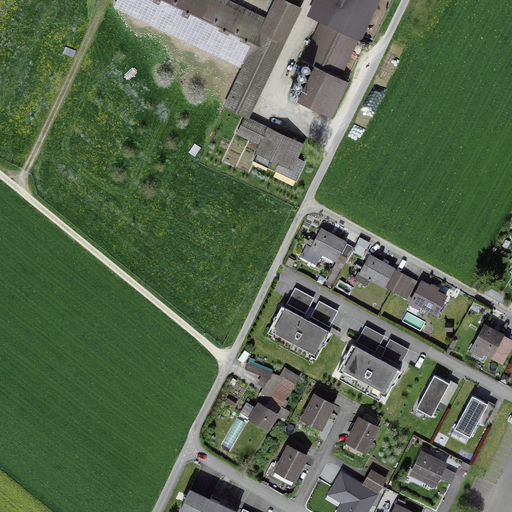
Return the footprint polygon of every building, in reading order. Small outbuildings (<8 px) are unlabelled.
[(117,0),(115,6),(244,69),(225,106),(246,116),(298,10),(277,0),(276,0),(266,21),(222,0),(117,0)] [(374,0),(317,0),(310,16),(322,22),(356,38),(374,0)] [(356,38),(322,22),(303,62),(313,68),(297,101),(328,116),(345,82),(337,78),(356,38)] [(259,134),(262,127),(245,118),(238,133),(261,145),(257,153),(290,168),(300,145),(287,139),(289,135),(282,132),(280,135),(268,130),(265,136),(259,134)] [(311,248),(335,260),(344,243),(320,230),(311,248)] [(355,246),(364,251),(368,243),(359,238),(355,246)] [(337,261),(343,265),(352,247),(346,244),(337,261)] [(360,274),(392,291),(402,274),(369,256),(360,274)] [(406,299),(415,281),(402,274),(392,291),(406,299)] [(434,291),(435,289),(421,282),(411,301),(436,314),(445,297),(434,291)] [(313,298),(295,288),(288,302),(306,312),(313,298)] [(337,311),(319,301),(312,314),(330,324),(337,311)] [(274,316),(273,319),(273,320),(269,329),(282,336),(280,340),(301,352),(303,348),(317,355),(322,347),(323,346),(325,344),(324,342),(329,333),(308,321),(307,322),(304,321),(301,319),(302,318),(281,306),(276,316),(274,316)] [(383,335),(365,325),(357,339),(376,349),(383,335)] [(484,327),(474,345),(501,360),(511,342),(497,334),(498,333),(493,330),(492,331),(484,327)] [(408,349),(390,339),(382,353),(400,363),(408,349)] [(345,355),(344,358),(345,360),(340,368),(354,375),(351,379),(373,391),(375,387),(388,394),(393,386),(395,385),(396,383),(396,381),(401,372),(379,360),(379,362),(375,360),(373,359),(374,357),(352,346),(347,355),(345,355)] [(246,402),(240,413),(266,429),(271,421),(274,423),(276,419),(274,417),(298,379),(284,371),(263,406),(259,404),(256,408),(246,402)] [(450,384),(435,376),(417,409),(432,417),(450,384)] [(315,395),(314,395),(302,420),(303,418),(320,426),(319,428),(320,429),(332,404),(329,403),(332,397),(318,389),(315,395)] [(487,404),(473,396),(455,429),(470,437),(487,404)] [(363,420),(359,418),(346,442),(347,443),(348,440),(365,449),(363,451),(364,452),(377,427),(363,420)] [(305,455),(288,446),(275,471),(276,471),(273,475),(290,484),(293,480),(306,455),(305,455)] [(426,477),(424,481),(434,486),(445,464),(433,458),(428,455),(427,455),(421,452),(412,470),(426,477)] [(373,470),(369,477),(382,484),(386,478),(373,470)] [(366,511),(377,493),(342,472),(329,494),(343,502),(337,511),(366,511)] [(382,484),(369,477),(365,483),(378,491),(382,484)] [(210,498),(209,500),(189,490),(179,511),(180,511),(234,511),(217,504),(218,502),(210,498)]
